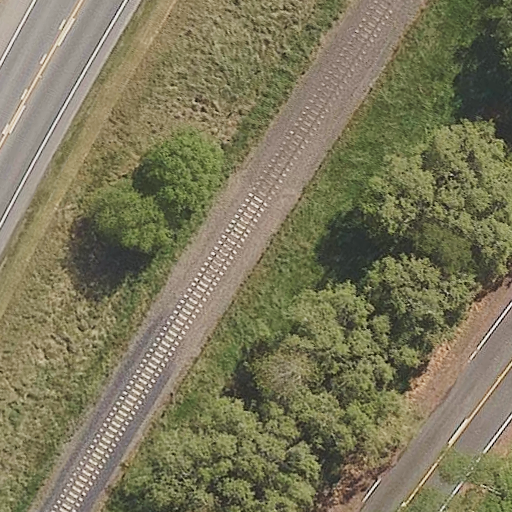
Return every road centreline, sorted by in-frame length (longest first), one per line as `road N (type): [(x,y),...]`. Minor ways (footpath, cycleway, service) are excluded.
road 1 (unclassified): [(383,511),(511,343)]
road 2 (trunk): [(84,0),(0,149)]
